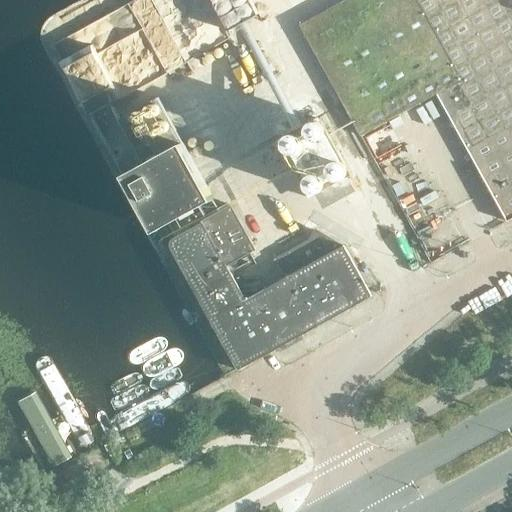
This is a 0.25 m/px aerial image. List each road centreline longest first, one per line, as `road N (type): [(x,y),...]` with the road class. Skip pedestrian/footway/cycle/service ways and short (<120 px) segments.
road 1 (unclassified): [(359,494),(340,461),(338,385),(406,319),(511,260)]
road 2 (tertiary): [(511,410),(359,494)]
